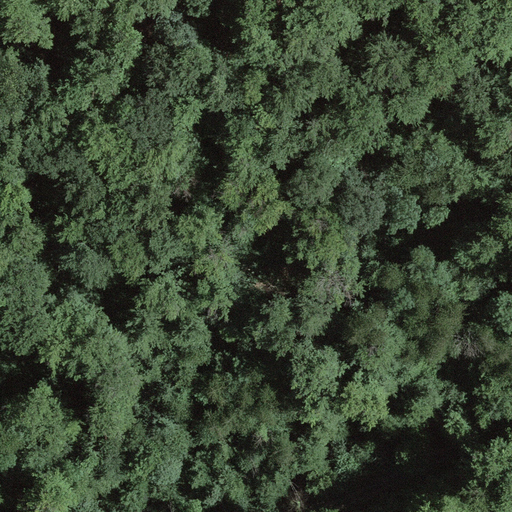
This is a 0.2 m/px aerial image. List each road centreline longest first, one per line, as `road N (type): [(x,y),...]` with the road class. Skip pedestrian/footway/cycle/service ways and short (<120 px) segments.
road 1 (track): [(311,511),(511,422)]
road 2 (track): [(0,41),(157,0)]
